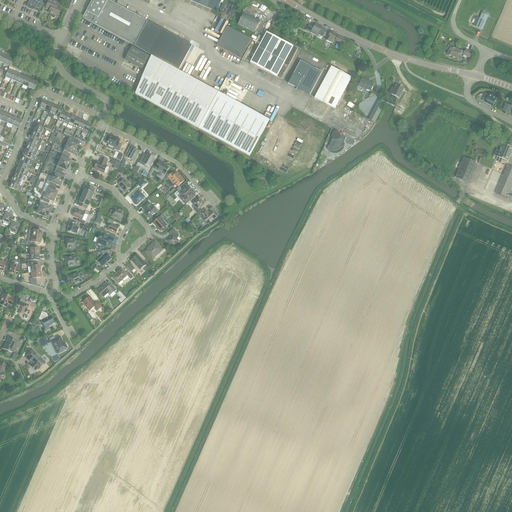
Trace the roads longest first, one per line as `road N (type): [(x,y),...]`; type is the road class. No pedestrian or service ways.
road 1 (track): [(474,189),(458,202),(413,312),(397,381),(343,511)]
road 2 (unclassified): [(302,106),(129,0)]
road 3 (unclassified): [(473,75),(377,48),(286,0)]
road 4 (residential): [(55,229),(20,213),(0,184),(28,112)]
road 5 (residential): [(213,204),(177,163),(101,123)]
